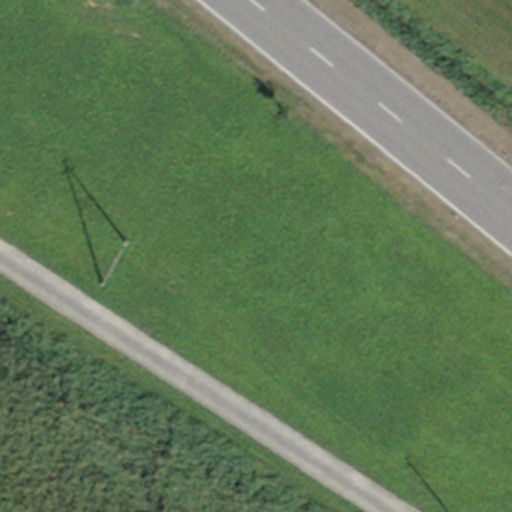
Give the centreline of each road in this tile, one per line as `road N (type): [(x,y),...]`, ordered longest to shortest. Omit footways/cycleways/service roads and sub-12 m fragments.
road 1 (unclassified): [(387,511),(0,260)]
road 2 (secondary): [(255,0),(511,209)]
